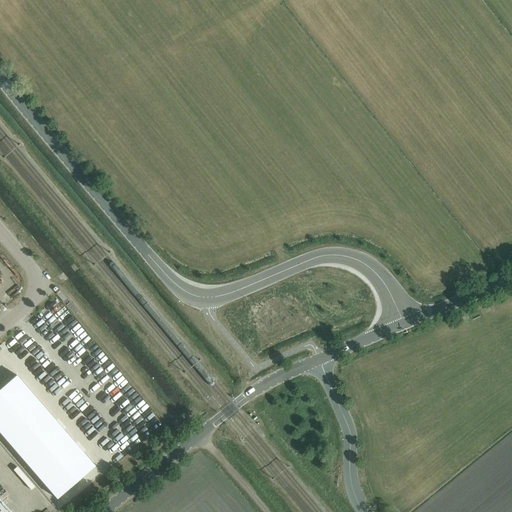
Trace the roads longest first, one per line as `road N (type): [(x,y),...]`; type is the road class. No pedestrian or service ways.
road 1 (tertiary): [(404,324),(377,273),(348,256),(311,258),(219,296),(189,293),(164,274),(0,79)]
road 2 (tertiary): [(103,511),(243,397),(319,359)]
road 3 (tertiary): [(363,511),(350,485),(349,428),(319,359)]
road 4 (unclassified): [(0,326),(46,285),(0,229)]
